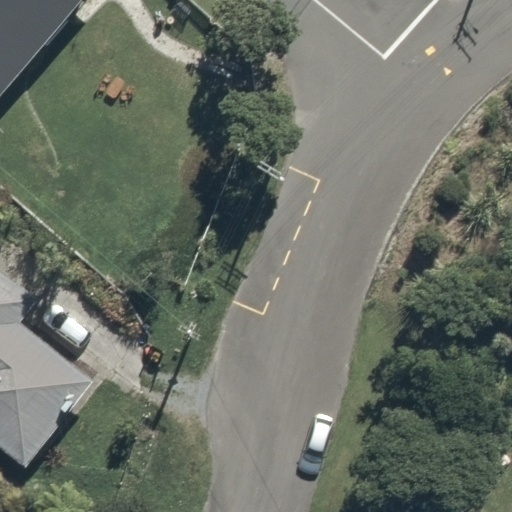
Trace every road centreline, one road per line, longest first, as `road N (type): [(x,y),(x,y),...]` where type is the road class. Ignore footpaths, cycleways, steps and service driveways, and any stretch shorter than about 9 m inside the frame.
road 1 (residential): [(419,85),(364,171),(242,511)]
road 2 (residential): [(419,85),(312,0)]
road 3 (residential): [(511,10),(455,44),(419,85)]
